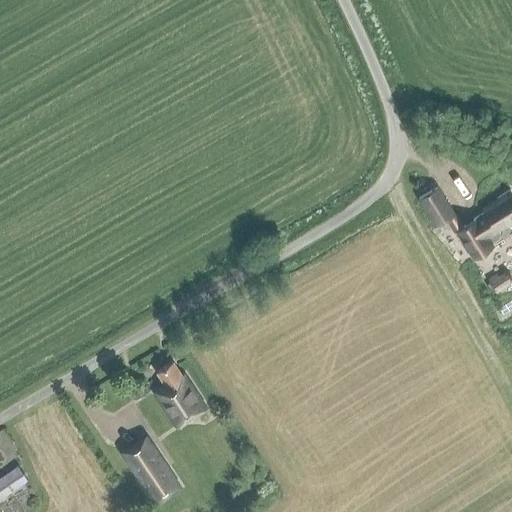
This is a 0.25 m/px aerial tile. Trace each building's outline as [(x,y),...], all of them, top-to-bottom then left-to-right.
[(418,198),(435,225),(454,214),(437,187),(418,198)] [(485,213),(456,231),(472,259),(492,247),(490,243),(497,238),(499,233),(497,230),(511,220),(511,194),(510,192),(497,200),(500,204),(485,213)] [(497,276),(488,282),(495,292),(511,281),(511,280),(506,271),(497,276)] [(155,393),(177,426),(205,407),(183,374),(181,375),(172,362),(157,372),(166,385),(155,393)] [(150,444),(127,459),(156,503),(168,494),(159,480),(169,473),(150,444)] [(0,477),(0,499),(27,482),(17,466),(0,477)] [(192,511),(180,494),(159,508),(161,511),(192,511)]
